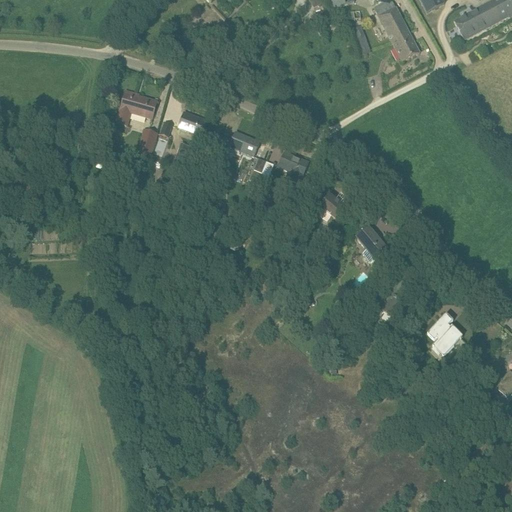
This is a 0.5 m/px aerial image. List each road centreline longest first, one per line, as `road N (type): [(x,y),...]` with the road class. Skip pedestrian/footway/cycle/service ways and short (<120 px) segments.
road 1 (unclassified): [(511,323),(370,161),(159,65),(0,44)]
road 2 (track): [(454,66),(322,136)]
